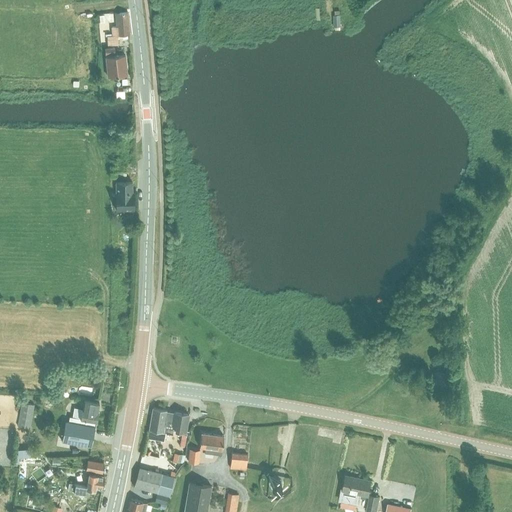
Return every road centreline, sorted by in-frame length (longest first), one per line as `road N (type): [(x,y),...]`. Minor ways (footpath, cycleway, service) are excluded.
road 1 (secondary): [(136,385),(148,187),(133,0)]
road 2 (tertiary): [(136,385),(511,453)]
road 3 (secondary): [(111,511),(136,385)]
